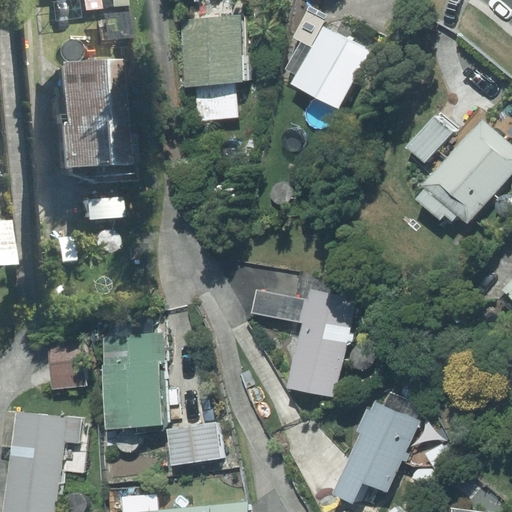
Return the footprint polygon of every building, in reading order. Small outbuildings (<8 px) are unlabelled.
[(244,83),(262,81),(252,13),(193,21),(207,121),(211,120),(213,130),(227,128),(226,120),(249,117),(244,83)] [(332,27),(308,83),(360,106),(384,51),(332,27)] [(129,164),(129,162),(135,162),(133,135),(126,136),(121,60),(62,64),(66,124),(60,125),(63,169),(129,164)] [(445,118),(418,147),(436,163),(462,133),(445,118)] [(511,134),(493,120),(430,199),(457,219),(460,215),(467,222),(472,215),(483,224),(511,188),(511,134)] [(262,142),(222,137),(219,160),(259,166),(262,142)] [(118,217),(115,196),(80,201),(84,223),(118,217)] [(11,222),(0,223),(0,265),(14,264),(11,222)] [(62,285),(49,286),(50,303),(64,302),(62,285)] [(315,323),(302,386),(350,396),(360,342),(364,342),(366,334),(360,334),(367,299),(320,290),(319,300),(266,290),(261,313),(315,323)] [(131,337),(116,338),(126,428),(182,422),(175,362),(178,361),(175,331),(164,332),(162,315),(129,319),(131,337)] [(57,339),(62,390),(96,386),(91,335),(57,339)] [(413,413),(419,399),(403,393),(398,405),(389,402),(352,492),(375,501),(382,483),(403,491),(415,460),(419,462),(423,454),(420,452),(433,421),(413,413)] [(11,448),(25,449),(20,511),(72,511),(77,443),(92,444),(93,418),(14,412),(11,448)] [(176,432),(179,448),(169,449),(171,464),(180,463),(181,466),(234,458),(229,424),(176,432)] [(170,511),(169,494),(133,497),(134,511),(259,511),(259,505),(171,511),(170,511)]
